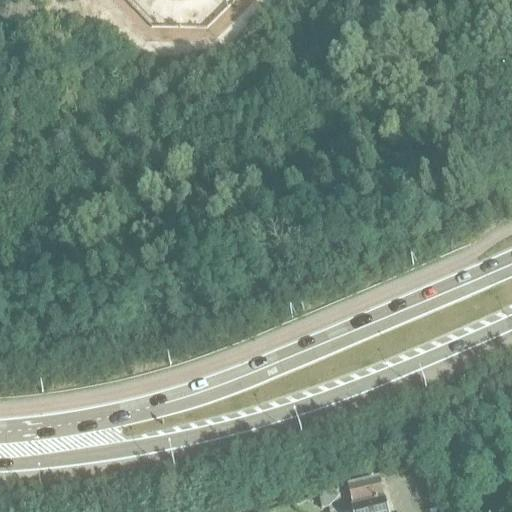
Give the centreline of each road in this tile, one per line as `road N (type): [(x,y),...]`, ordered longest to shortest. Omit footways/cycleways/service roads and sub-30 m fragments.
road 1 (primary): [(511,260),(199,394),(51,431),(5,457)]
road 2 (primary): [(5,457),(60,469),(220,437),(314,408),(511,325)]
